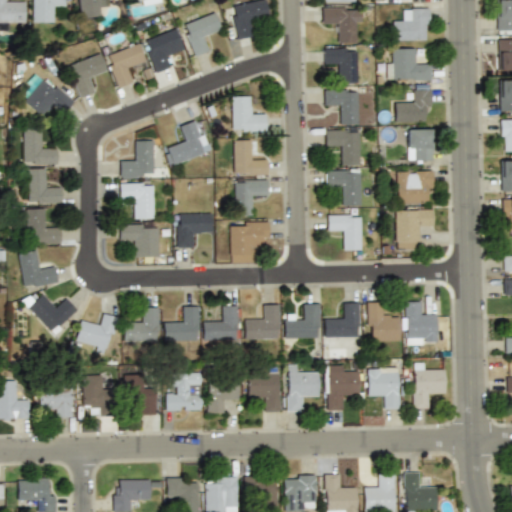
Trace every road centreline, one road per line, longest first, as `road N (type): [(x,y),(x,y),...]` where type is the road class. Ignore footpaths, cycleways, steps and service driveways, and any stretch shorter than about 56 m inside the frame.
road 1 (residential): [(297,72),(245,83),(93,143),(92,290),(474,282)]
road 2 (residential): [(482,511),(466,0)]
road 3 (residential): [(0,455),(511,448)]
road 4 (residential): [(295,0),(301,286)]
